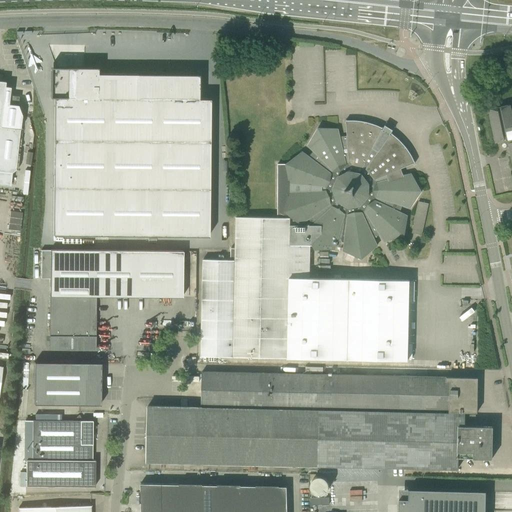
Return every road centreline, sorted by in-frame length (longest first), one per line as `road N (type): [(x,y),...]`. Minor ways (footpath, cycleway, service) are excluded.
road 1 (unclassified): [(0,22),(183,21),(308,34)]
road 2 (unclassified): [(114,511),(128,379),(162,379)]
road 3 (unclassified): [(438,65),(404,65),(308,34)]
road 4 (primary): [(254,0),(385,11)]
road 5 (unclassified): [(511,350),(486,221)]
road 6 (unclassified): [(486,221),(456,101)]
